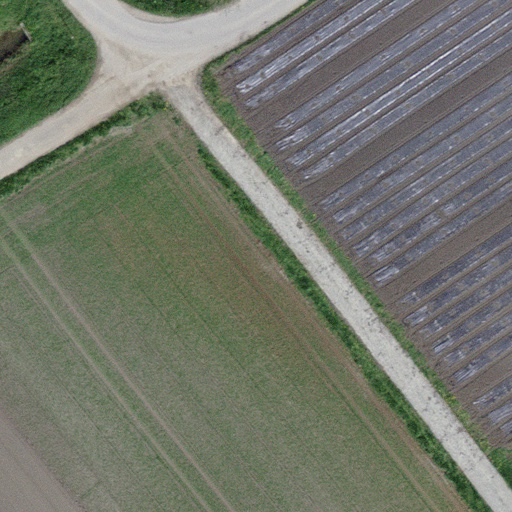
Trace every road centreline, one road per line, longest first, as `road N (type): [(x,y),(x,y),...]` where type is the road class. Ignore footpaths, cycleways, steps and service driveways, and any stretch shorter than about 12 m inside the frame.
road 1 (track): [(479,511),(137,68)]
road 2 (unclassified): [(242,0),(137,68),(89,0)]
road 3 (track): [(0,150),(137,68)]
